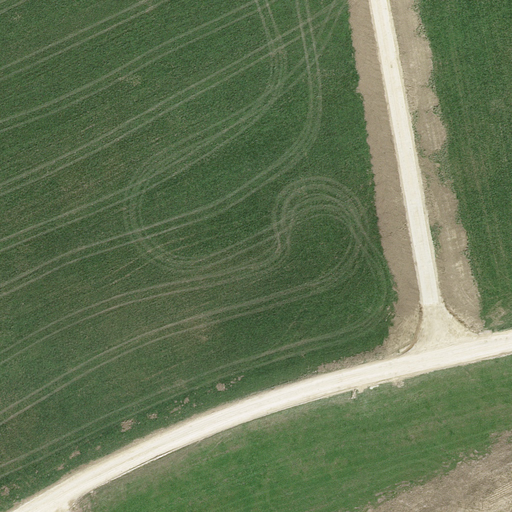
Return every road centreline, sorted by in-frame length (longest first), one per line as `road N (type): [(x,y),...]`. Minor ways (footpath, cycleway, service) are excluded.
road 1 (track): [(511,340),(287,396),(180,436),(32,511)]
road 2 (track): [(441,355),(378,0)]
